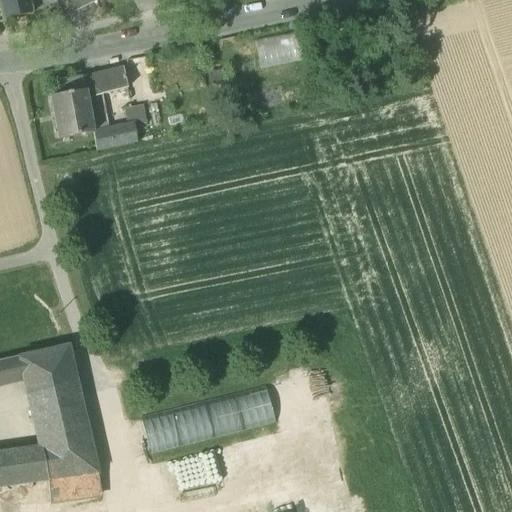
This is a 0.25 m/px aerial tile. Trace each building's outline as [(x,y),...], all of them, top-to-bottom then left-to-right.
[(0,0),(0,9),(3,22),(32,15),(28,0),(0,0)] [(57,4),(54,0),(28,0),(32,15),(57,4)] [(70,0),(75,9),(92,0),(70,0)] [(262,68),(305,60),(300,31),(257,39),(262,68)] [(122,69),(97,75),(101,98),(103,97),(125,90),(126,90),(122,69)] [(87,102),(101,98),(97,75),(82,79),(87,102)] [(51,98),(59,141),(93,134),(87,102),(82,79),(59,84),(62,96),(51,98)] [(110,130),(103,97),(101,98),(87,102),(93,134),(110,130)] [(143,106),(123,110),(126,126),(133,124),(134,126),(146,124),(143,106)] [(137,143),(133,124),(126,126),(110,130),(93,134),(96,151),(137,143)] [(68,348),(19,358),(24,379),(27,393),(75,382),(68,348)] [(0,384),(24,379),(19,358),(0,362),(0,384)] [(79,398),(75,382),(27,393),(30,409),(79,398)] [(96,474),(79,398),(30,409),(39,449),(47,481),(96,474)] [(0,487),(47,481),(39,449),(0,454),(0,487)] [(96,474),(47,481),(50,506),(101,498),(96,474)]
